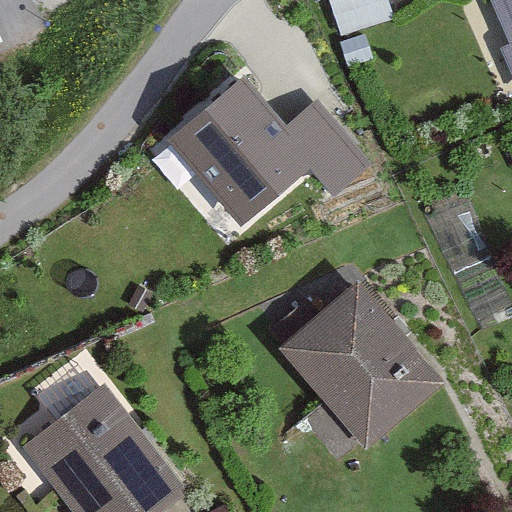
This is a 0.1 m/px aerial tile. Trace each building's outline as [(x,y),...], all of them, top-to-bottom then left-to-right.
[(330,0),(338,28),(395,12),(391,0),(330,0)] [(511,0),(496,0),(511,42),(511,0)] [(166,157),(229,232),(312,163),(286,133),(248,88),(166,157)] [(318,106),(286,133),(312,163),(336,191),(367,164),(318,106)] [(363,283),(289,346),(373,446),(448,384),(363,283)] [(23,453),(72,511),(164,511),(192,489),(104,385),(23,453)]
